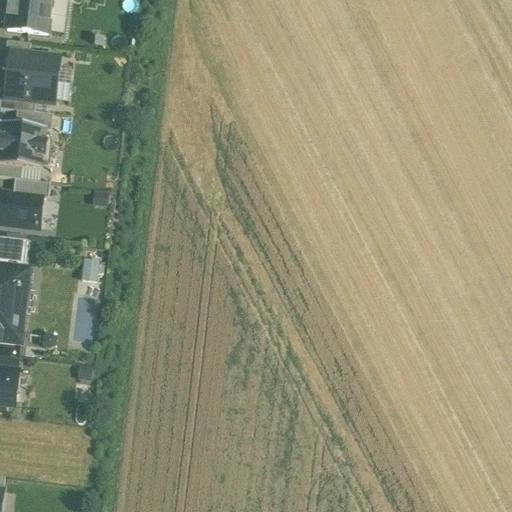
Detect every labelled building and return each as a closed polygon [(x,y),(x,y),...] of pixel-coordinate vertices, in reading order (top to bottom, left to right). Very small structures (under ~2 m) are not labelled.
[(49,0),(11,0),(7,33),(48,38),(52,2),(52,0),(49,0)] [(13,58),(30,60),(32,48),(8,45),(6,63),(12,64),(13,58)] [(30,60),(13,58),(12,64),(8,96),(8,101),(37,104),(54,106),(59,63),(30,60)] [(8,96),(3,95),(1,112),(18,114),(35,116),(37,104),(8,101),(8,96)] [(16,129),(47,133),(50,133),(52,118),(35,116),(18,114),(16,129)] [(0,168),(22,172),(42,174),(47,133),(16,129),(1,127),(0,132),(0,168)] [(22,172),(0,168),(0,181),(16,184),(20,184),(22,172)] [(20,184),(16,184),(15,197),(44,201),(49,202),(51,188),(20,184)] [(15,197),(0,195),(0,228),(40,233),(44,201),(15,197)] [(0,240),(0,269),(25,272),(28,244),(0,240)] [(83,280),(103,283),(106,262),(86,259),(83,280)] [(0,269),(0,345),(22,348),(31,273),(25,272),(0,269)] [(4,362),(2,373),(18,375),(19,364),(4,362)] [(2,373),(0,372),(0,407),(14,409),(18,375),(2,373)]
